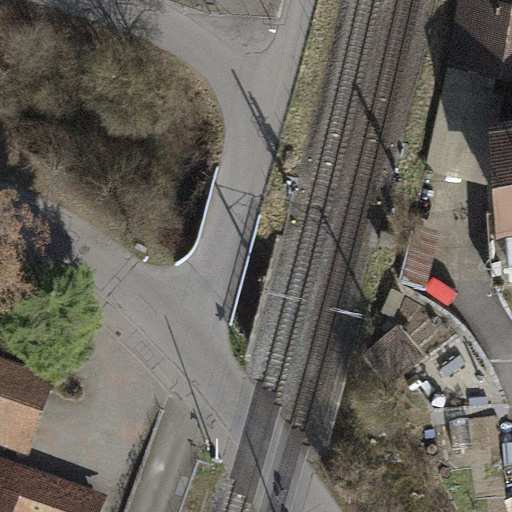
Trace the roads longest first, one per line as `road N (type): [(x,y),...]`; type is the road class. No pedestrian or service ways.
road 1 (residential): [(304,511),(259,433),(183,333),(119,274),(56,231),(0,206)]
road 2 (track): [(245,97),(283,87),(305,0)]
